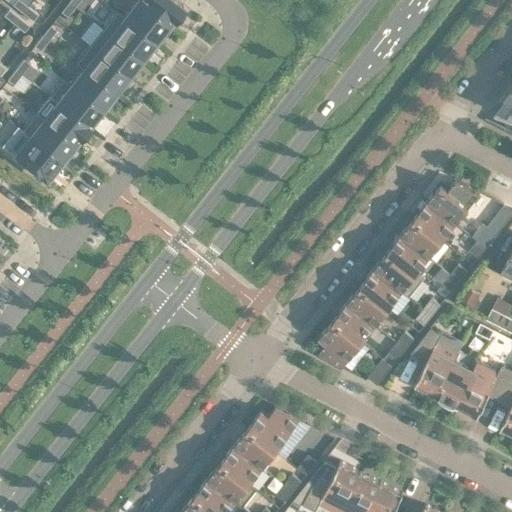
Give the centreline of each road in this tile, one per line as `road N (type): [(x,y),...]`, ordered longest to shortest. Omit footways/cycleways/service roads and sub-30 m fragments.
road 1 (secondary): [(176,303),(417,0)]
road 2 (secondary): [(369,0),(150,281)]
road 3 (residential): [(212,0),(236,25),(233,40),(62,246)]
road 4 (residential): [(258,360),(437,136)]
road 5 (residential): [(258,360),(511,488)]
road 6 (secondary): [(11,511),(176,303)]
road 7 (secondary): [(150,281),(0,469)]
road 8 (residential): [(139,511),(258,360)]
